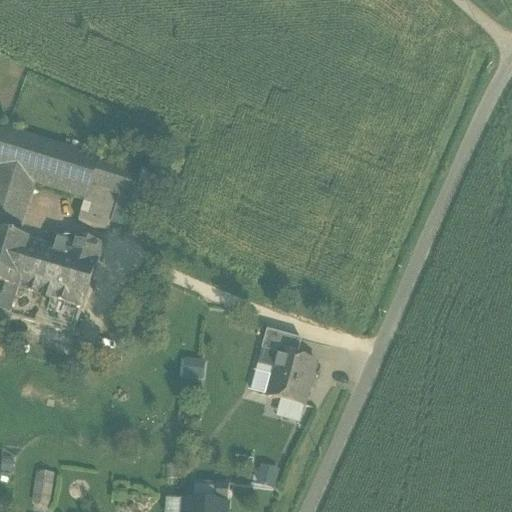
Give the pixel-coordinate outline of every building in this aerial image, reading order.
[(24,139),(0,131),(0,173),(12,178),(24,139)] [(140,176),(24,139),(12,178),(35,185),(87,202),(115,210),(119,196),(132,201),(140,176)] [(12,178),(0,173),(0,206),(2,208),(12,178)] [(35,185),(12,178),(2,208),(0,215),(0,222),(21,229),(35,185)] [(115,210),(87,202),(75,241),(102,250),(115,210)] [(21,229),(0,222),(0,236),(17,242),(21,229)] [(17,242),(0,236),(0,287),(14,292),(29,246),(17,242)] [(69,259),(29,246),(14,292),(0,287),(0,341),(2,342),(11,318),(74,338),(102,250),(75,241),(69,259)] [(267,334),(255,331),(249,351),(262,354),(262,353),(267,334)] [(302,343),(267,334),(262,353),(263,354),(279,358),(279,357),(297,361),(302,343)] [(279,358),(263,354),(252,395),(268,400),(267,401),(305,411),(317,367),(297,361),(279,357),(279,358)] [(205,380),(206,361),(185,360),(184,379),(205,380)] [(275,490),(281,471),(262,466),(257,484),(275,490)] [(48,507),(54,475),(36,472),(30,504),(48,507)]
